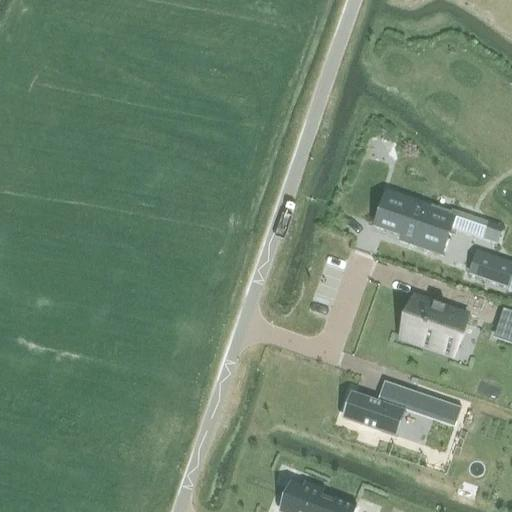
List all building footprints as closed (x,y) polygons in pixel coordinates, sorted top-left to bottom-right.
[(454,223),(427,214),(429,210),(389,196),(379,225),(402,233),(400,239),(443,253),(454,223)] [(490,227),(486,240),(495,243),(499,230),(490,227)] [(507,286),(511,267),(511,265),(480,255),(474,274),(507,286)] [(414,298),(400,339),(421,346),(424,337),(456,348),(467,316),(446,308),(446,307),(434,303),(434,304),(414,298)] [(511,312),(507,311),(498,336),(511,340),(511,312)] [(405,413),(413,392),(384,382),(384,383),(384,384),(378,402),(354,394),(345,420),(381,432),(382,433),(397,438),(405,413)] [(432,398),(413,392),(405,413),(455,429),(457,424),(436,417),(432,398)] [(436,417),(457,424),(460,414),(461,410),(462,409),(432,398),(436,417)] [(285,500),(280,511),(353,511),(355,509),(356,509),(357,508),(336,500),(335,501),(322,496),(325,490),(305,482),(303,487),(291,482),(290,484),(291,484),(285,500)]
